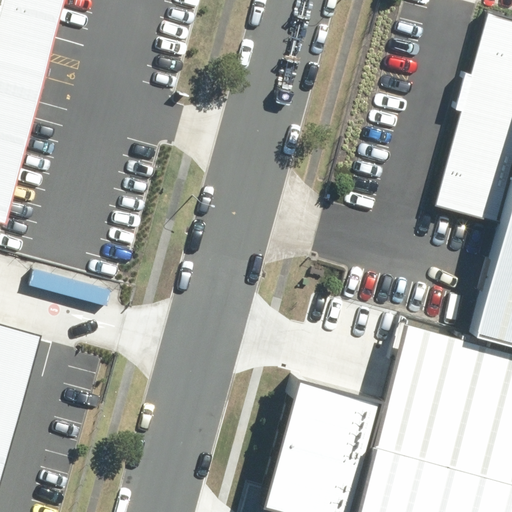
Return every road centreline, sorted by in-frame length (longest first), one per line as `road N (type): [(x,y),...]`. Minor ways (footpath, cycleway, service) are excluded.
road 1 (unclassified): [(160,511),(294,0)]
road 2 (unknown): [(447,0),(385,263)]
road 3 (unknown): [(211,317),(0,262)]
road 4 (unknown): [(238,213),(385,263)]
